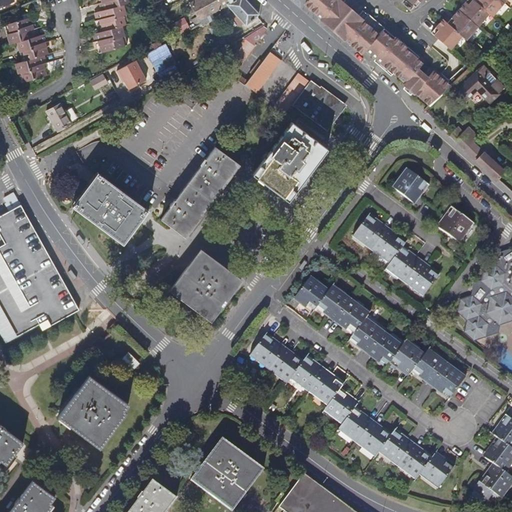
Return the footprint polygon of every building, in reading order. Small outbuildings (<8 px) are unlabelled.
[(0,0),(0,9),(1,11),(17,3),(16,0),(0,0)] [(101,0),(103,3),(100,4),(102,11),(123,5),(130,3),(129,0),(101,0)] [(154,0),(159,13),(176,4),(173,0),(154,0)] [(199,20),(233,0),(196,0),(190,4),(199,20)] [(259,15),(245,0),(233,0),(199,20),(201,24),(203,26),(227,13),(225,11),(228,8),(234,14),(246,26),(257,16),(259,15)] [(307,0),(308,0),(304,5),(320,19),(319,20),(331,30),(344,42),(345,41),(360,54),(362,54),(365,51),(365,50),(347,34),(348,32),(346,30),(359,15),(351,8),(344,2),(345,0),(307,0)] [(467,0),(466,2),(469,4),(466,7),(464,5),(454,15),(457,18),(455,20),(452,18),(448,23),(443,19),(438,24),(441,27),(439,29),(436,27),(432,32),(451,49),(462,36),(467,39),(489,13),(493,16),(506,0),(467,0)] [(104,31),(121,26),(125,25),(123,16),(126,15),(123,5),(102,11),(95,13),(97,21),(101,20),(104,31)] [(231,17),(234,14),(228,8),(225,11),(227,13),(231,17)] [(28,19),(8,24),(10,34),(6,35),(9,46),(17,44),(38,38),(35,30),(32,31),(28,19)] [(120,37),(124,36),(121,26),(104,31),(93,35),(95,42),(98,41),(102,53),(123,47),(120,37)] [(261,36),(267,28),(263,26),(257,29),(253,31),(246,36),(244,38),(225,63),(236,72),(255,46),(254,45),(261,36)] [(384,29),(383,31),(393,40),(394,38),(384,29)] [(45,36),(38,38),(17,44),(20,53),(23,53),(25,61),(43,57),(47,55),(44,44),(47,43),(45,36)] [(159,41),(152,46),(154,50),(162,46),(159,41)] [(165,44),(162,46),(154,50),(152,46),(144,50),(151,63),(158,60),(164,57),(161,52),(167,49),(165,44)] [(270,52),(245,84),(257,93),(281,61),(280,60),(270,52)] [(15,64),(17,75),(21,74),(24,83),(45,77),(41,65),(45,64),(43,57),(25,61),(22,62),(15,64)] [(127,89),(145,79),(134,60),(115,70),(119,77),(120,76),(123,81),(127,89)] [(375,60),(373,62),(390,77),(392,74),(388,71),(375,60)] [(504,88),(484,66),(478,72),(477,71),(455,92),(464,102),(477,90),(490,102),(499,93),(504,88)] [(428,78),(421,72),(418,75),(421,77),(410,90),(406,86),(407,85),(405,83),(403,86),(405,87),(412,94),(413,95),(414,94),(428,78)] [(450,86),(434,72),(428,78),(414,94),(429,107),(450,86)] [(344,106),(310,80),(309,81),(298,73),(273,106),(284,114),(292,105),(326,130),(344,106)] [(95,90),(105,84),(101,76),(91,82),(95,90)] [(412,94),(405,87),(403,89),(410,96),(412,94)] [(58,132),(72,124),(61,105),(47,112),(58,132)] [(288,201),(298,189),(327,149),(291,122),(252,174),(257,178),(259,175),(285,194),(283,197),(288,201)] [(450,136),(456,141),(463,134),(457,128),(450,136)] [(473,142),(465,150),(497,181),(498,180),(503,170),(473,142)] [(161,219),(183,235),(237,163),(215,147),(161,219)] [(409,170),(395,189),(413,202),(427,184),(409,170)] [(97,172),(72,206),(122,245),(148,211),(97,172)] [(42,330),(78,310),(35,232),(14,194),(4,199),(10,210),(8,211),(0,215),(0,331),(6,342),(38,324),(42,330)] [(447,218),(440,228),(458,241),(472,223),(454,210),(447,218)] [(373,248),(369,253),(387,267),(385,271),(396,280),(399,278),(405,283),(407,280),(425,293),(438,276),(420,262),(415,258),(402,248),(405,243),(386,230),(369,216),(355,234),(373,248)] [(203,250),(190,267),(189,268),(187,267),(171,289),(189,302),(188,304),(209,321),(223,303),(225,304),(241,282),(223,269),(225,266),(203,250)] [(467,321),(465,332),(474,341),(497,333),(499,324),(511,319),(511,252),(510,251),(498,254),(496,266),(484,270),(482,282),(475,284),(472,297),(460,301),(458,312),(467,321)] [(309,279),(295,297),(314,312),(318,307),(354,334),(351,339),(387,367),(391,361),(410,376),(414,371),(450,398),(464,380),(427,352),(424,357),(418,353),(421,348),(408,339),(405,343),(331,288),(327,293),(309,279)] [(265,336),(251,354),(288,381),(292,376),(329,404),(321,414),(334,424),(338,419),(344,423),(340,428),(376,455),(380,450),(418,478),(421,473),(439,486),(453,469),(435,455),(431,460),(394,432),(390,437),(353,410),(357,405),(339,391),(343,386),(306,358),(302,364),(265,336)] [(129,351),(122,358),(134,369),(140,363),(129,351)] [(78,428),(76,430),(98,446),(111,428),(113,430),(118,423),(115,422),(128,404),(91,376),(78,394),(75,392),(59,414),(78,428)] [(478,483),(473,489),(473,490),(474,491),(470,497),(482,506),(486,500),(487,501),(490,497),(494,493),(499,497),(511,480),(511,478),(503,472),(507,466),(511,469),(511,468),(511,449),(511,448),(511,420),(508,418),(494,436),(499,440),(485,458),(495,465),(481,484),(479,482),(478,483)] [(0,425),(0,460),(7,465),(23,443),(0,425)] [(212,451),(192,478),(210,491),(208,494),(219,502),(222,499),(234,509),(254,482),(252,480),(262,468),(252,460),(249,462),(244,458),(246,456),(240,451),(238,454),(233,450),(235,447),(225,440),(215,453),(212,451)] [(355,511),(331,494),(303,474),(274,511),(355,511)] [(9,511),(44,511),(56,496),(34,480),(9,511)] [(469,486),(473,489),(478,483),(474,480),(469,486)] [(152,481),(128,511),(163,511),(174,497),(152,481)] [(501,498),(499,497),(494,493),(490,497),(498,502),(501,498)]
